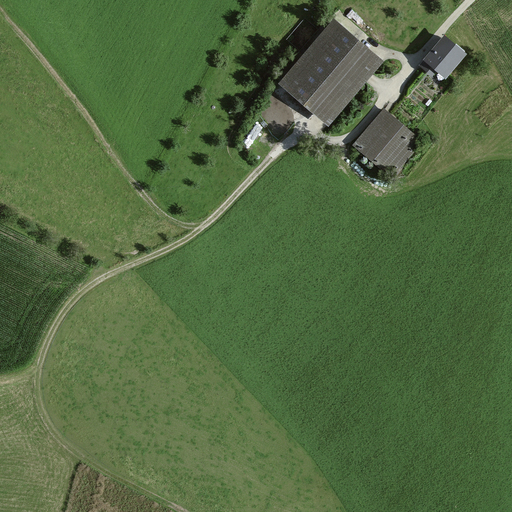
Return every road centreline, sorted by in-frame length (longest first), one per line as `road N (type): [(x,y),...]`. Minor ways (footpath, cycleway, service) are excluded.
road 1 (track): [(177,511),(121,485),(52,430),(37,380),(52,331),(77,295),(191,236),(289,143),(355,133),(471,0)]
road 2 (track): [(204,225),(158,212),(0,7)]
